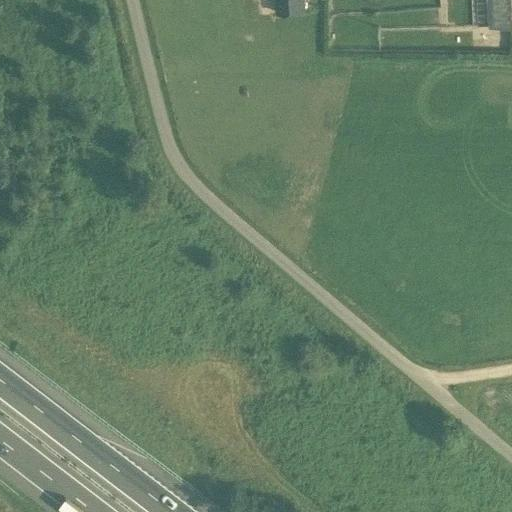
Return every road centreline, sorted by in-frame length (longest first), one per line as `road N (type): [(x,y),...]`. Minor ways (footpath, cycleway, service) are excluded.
road 1 (unclassified): [(511,458),(191,182),(165,139),(131,0)]
road 2 (motorway): [(169,511),(0,381)]
